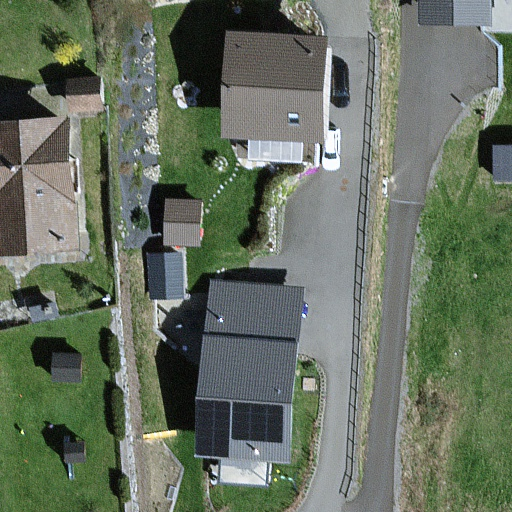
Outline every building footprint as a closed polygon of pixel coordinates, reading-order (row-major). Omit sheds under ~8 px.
[(425,0),(426,18),(490,18),(490,0),(425,0)] [(331,36),(236,32),(231,130),(326,135),(331,36)] [(99,79),(72,80),(73,108),(100,107),(99,79)] [(70,117),(0,122),(0,249),(80,243),(70,117)] [(511,146),(499,147),(499,175),(511,175),(511,146)] [(201,199),(171,199),(170,241),(200,242),(201,199)] [(182,253),(153,256),(156,295),(185,292),(182,253)] [(301,287),(215,281),(204,450),(290,456),(301,287)]
